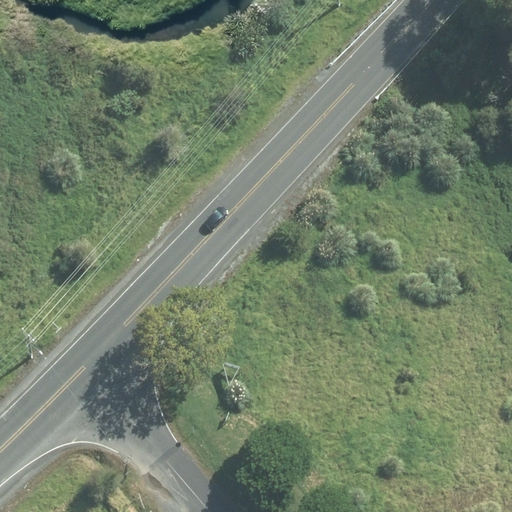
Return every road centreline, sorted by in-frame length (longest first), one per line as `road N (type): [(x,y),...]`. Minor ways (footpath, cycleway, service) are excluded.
road 1 (secondary): [(81,371),(437,0)]
road 2 (unclassified): [(202,511),(81,371)]
